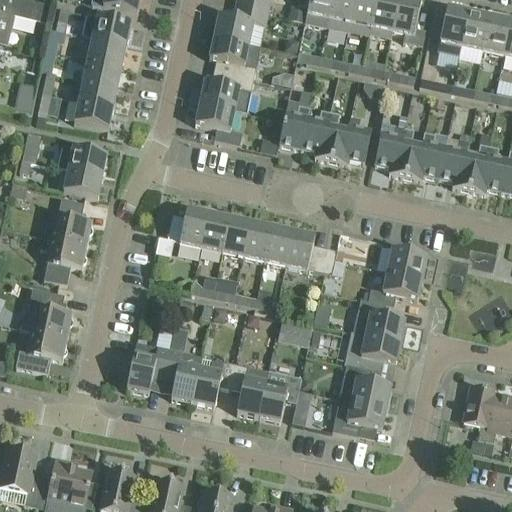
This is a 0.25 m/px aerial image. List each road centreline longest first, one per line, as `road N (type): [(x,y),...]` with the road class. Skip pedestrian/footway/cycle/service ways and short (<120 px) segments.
road 1 (residential): [(392,481),(82,420)]
road 2 (residential): [(82,420),(127,205),(144,171)]
road 3 (residential): [(511,360),(436,346),(415,457),(392,481)]
road 4 (residential): [(144,171),(161,138),(189,0)]
road 5 (residential): [(511,234),(360,202)]
